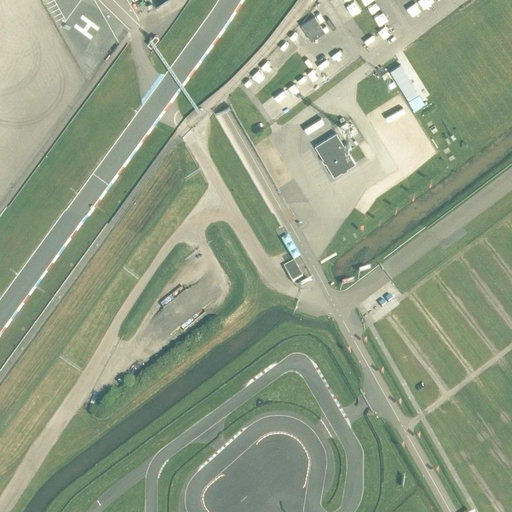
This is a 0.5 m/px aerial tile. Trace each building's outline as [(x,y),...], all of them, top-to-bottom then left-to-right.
[(425,0),(434,11),(441,5),(438,1),(438,0),(425,0)] [(358,15),(368,9),(363,1),(353,8),(358,15)] [(412,7),(417,15),(425,12),(420,3),(412,7)] [(374,8),(378,14),(383,11),(379,5),(374,8)] [(386,25),(391,22),(386,14),(381,17),(386,25)] [(301,25),(311,41),(325,32),(315,16),(301,25)] [(361,27),(365,33),(373,28),(369,22),(361,27)] [(369,39),(375,47),(384,41),(378,33),(369,39)] [(289,42),(282,48),(289,56),(296,49),(289,42)] [(376,48),(379,51),(386,46),(384,42),(376,48)] [(309,57),(316,52),(310,44),(303,49),(309,57)] [(338,52),(345,61),(353,55),(346,46),(338,52)] [(278,51),(274,58),(283,64),(287,58),(278,51)] [(315,66),(322,59),(319,55),(311,61),(315,66)] [(328,59),(332,69),(340,65),(336,56),(328,59)] [(262,70),(269,77),(275,70),(267,64),(262,70)] [(322,64),(313,70),(319,79),(328,73),(322,64)] [(390,71),(409,101),(419,95),(400,64),(390,71)] [(254,85),(261,78),(257,74),(250,81),(254,85)] [(295,85),(304,94),(309,88),(300,80),(295,85)] [(290,88),(281,95),(287,103),(297,96),(290,88)] [(426,91),(414,99),(421,110),(433,102),(426,91)] [(279,98),(270,102),(275,113),(284,109),(279,98)] [(198,119),(208,111),(203,106),(194,115),(198,119)] [(395,123),(403,114),(399,110),(391,119),(395,123)] [(304,128),(307,133),(324,123),(321,118),(304,128)] [(336,133),(315,146),(334,176),(355,163),(336,133)] [(299,260),(306,256),(294,236),(288,239),(299,260)] [(294,263),(283,268),(292,284),(302,278),(294,263)]
